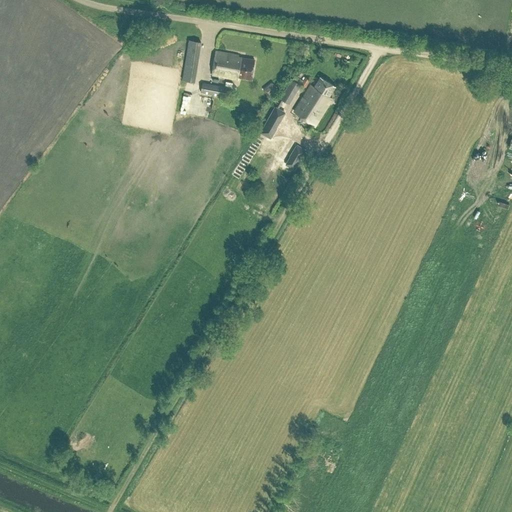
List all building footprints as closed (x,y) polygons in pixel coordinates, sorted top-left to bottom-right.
[(189,40),(183,79),(195,81),(201,42),(189,40)] [(216,51),(211,74),(238,79),(239,77),(251,79),(254,59),(238,56),(239,55),(216,51)] [(305,76),(301,84),(291,79),(280,98),(290,104),(301,84),(306,87),(310,79),(305,76)] [(294,111),(315,124),(327,105),(324,103),(335,86),(320,76),(314,86),(311,84),(294,111)] [(272,81),(262,88),(268,96),(278,88),(272,81)] [(229,97),(231,87),(202,82),(200,92),(229,97)] [(278,122),(269,117),(261,132),(270,137),(278,122)] [(273,139),(288,146),(295,131),(280,123),(273,139)] [(304,149),(297,145),(286,163),(294,167),(304,149)]
